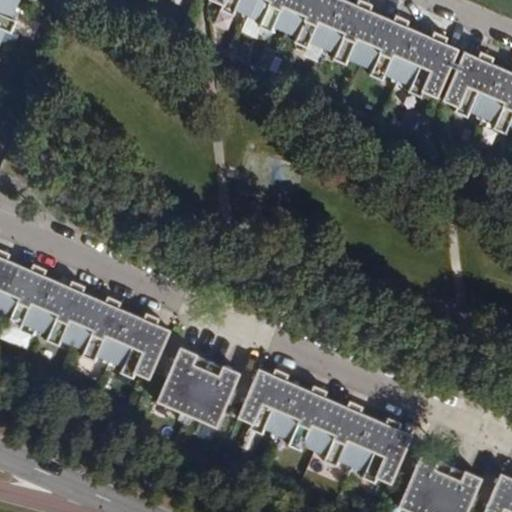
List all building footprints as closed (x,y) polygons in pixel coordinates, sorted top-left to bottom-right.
[(0,0),(0,36),(3,30),(8,32),(14,18),(9,16),(15,0),(0,0)] [(215,0),(221,3),(219,9),(231,14),(234,8),(257,18),(255,24),(267,29),(270,23),(296,34),(293,41),(307,46),(309,40),(332,50),(330,56),(342,62),(345,56),(370,67),(367,72),(381,78),(383,72),(406,82),(404,88),(417,93),(419,88),(432,93),(453,45),(440,39),(443,32),(430,26),(427,33),(404,24),(407,17),(395,11),(392,18),(366,7),(369,0),(368,0),(354,0),(353,2),(349,0),(215,0)] [(488,51),(475,46),(471,53),(462,49),(441,97),(450,101),(448,107),(461,112),(464,107),(491,119),(488,124),(501,130),(504,124),(511,127),(511,69),(511,70),(485,58),(488,51)] [(0,315),(9,320),(7,325),(20,331),(23,326),(45,336),(43,341),(56,347),(59,342),(84,353),(82,358),(95,364),(98,359),(121,369),(119,375),(132,381),(135,375),(148,381),(169,332),(156,327),(159,320),(145,315),(143,321),(119,310),(122,304),(109,298),(106,304),(80,293),(82,287),(70,281),(67,287),(44,277),(46,271),(34,265),(31,272),(4,260),(7,254),(0,250),(0,315)] [(239,375),(181,350),(158,403),(174,410),(178,402),(203,412),(200,422),(216,429),(239,375)] [(274,377),(261,371),(239,419),(252,425),(249,431),(263,438),(266,431),(289,441),(286,447),(298,453),(301,447),(327,458),(324,465),(338,471),(341,464),(363,474),(360,480),(373,486),(376,480),(388,485),(410,436),(397,431),(400,425),(388,420),(385,426),(362,416),(365,410),(352,404),(349,410),(323,398),(325,393),(313,387),(311,393),(288,383),(290,377),(277,372),(274,377)] [(203,412),(178,402),(174,410),(181,413),(193,418),(200,422),(203,412)] [(193,418),(181,413),(177,422),(189,427),(193,418)] [(464,511),(479,480),(421,455),(397,508),(406,511),(414,511),(417,507),(428,511),(464,511)] [(511,511),(511,481),(501,476),(484,511),(511,511)]
